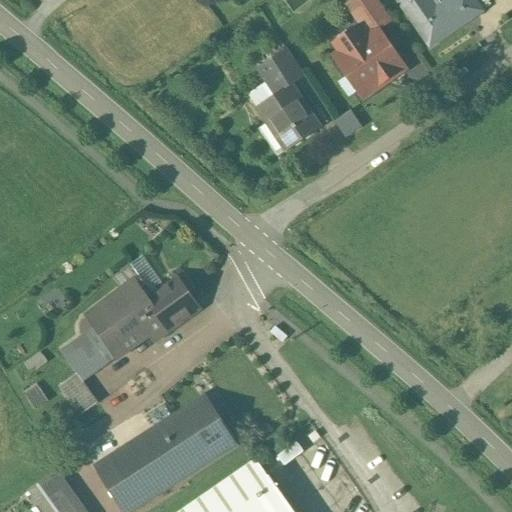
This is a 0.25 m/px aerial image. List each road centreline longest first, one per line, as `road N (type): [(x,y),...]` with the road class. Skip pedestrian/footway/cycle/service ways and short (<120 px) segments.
road 1 (secondary): [(253,237),(511,464)]
road 2 (secondary): [(0,18),(253,237)]
road 3 (unclassified): [(377,511),(240,310),(253,237)]
road 4 (residential): [(511,58),(253,237)]
